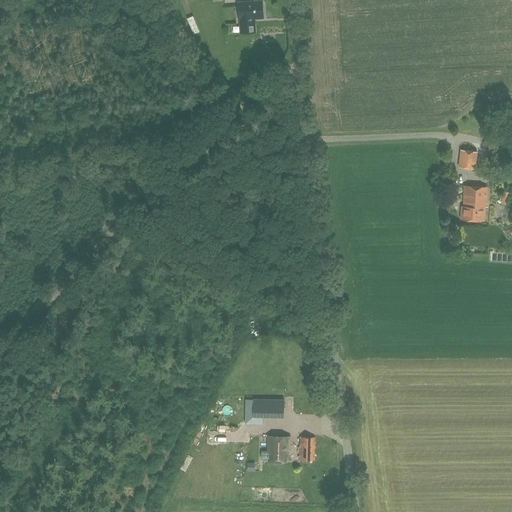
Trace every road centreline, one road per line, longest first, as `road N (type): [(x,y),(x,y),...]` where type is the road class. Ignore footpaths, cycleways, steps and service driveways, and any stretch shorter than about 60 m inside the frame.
road 1 (unclassified): [(354,511),(304,141),(294,0)]
road 2 (track): [(0,362),(225,115),(299,75)]
